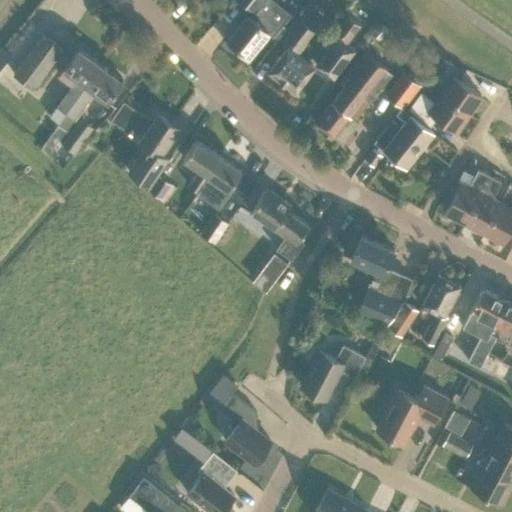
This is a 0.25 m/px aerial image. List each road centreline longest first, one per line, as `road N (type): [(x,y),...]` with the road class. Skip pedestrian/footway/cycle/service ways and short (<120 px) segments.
road 1 (tertiary): [(417,229),(269,138),(131,0)]
road 2 (residential): [(457,511),(306,431)]
